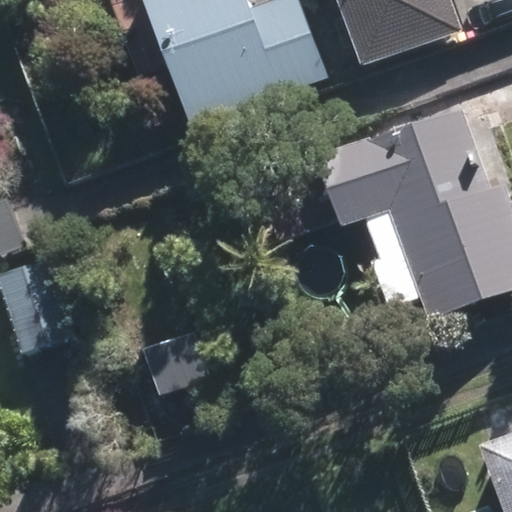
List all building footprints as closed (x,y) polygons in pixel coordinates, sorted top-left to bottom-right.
[(241,0),(149,0),(198,129),(325,81),(297,6),(251,23),(241,0)] [(343,0),(369,67),(460,32),(447,0),(343,0)] [(328,173),(351,230),(398,211),(438,321),(439,324),(511,297),(511,208),(507,196),(491,202),(459,120),(438,129),(429,103),(375,122),(385,150),(328,173)] [(9,212),(0,215),(0,259),(24,249),(9,212)] [(53,270),(7,284),(30,357),(75,343),(53,270)] [(186,301),(154,311),(175,371),(206,361),(186,301)] [(511,435),(495,442),(511,488),(511,435)] [(150,511),(147,500),(107,511),(150,511)]
